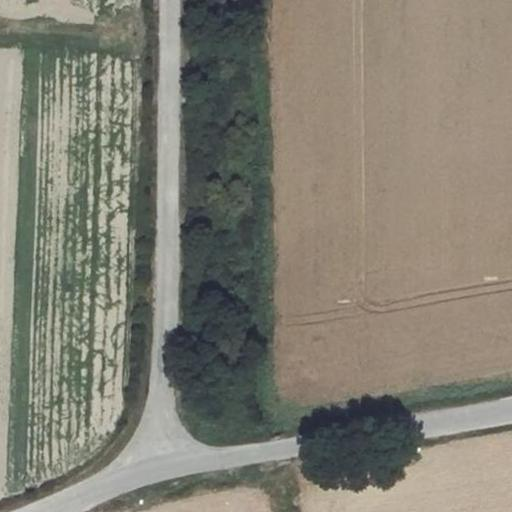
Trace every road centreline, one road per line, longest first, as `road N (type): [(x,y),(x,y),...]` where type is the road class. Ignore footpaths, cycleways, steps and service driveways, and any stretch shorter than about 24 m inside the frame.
road 1 (unclassified): [(155,468),(168,285),(169,0)]
road 2 (unclassified): [(155,468),(511,410)]
road 3 (unclassified): [(25,511),(155,468)]
